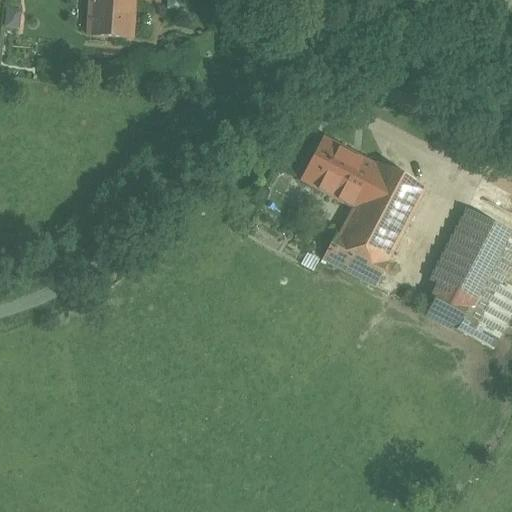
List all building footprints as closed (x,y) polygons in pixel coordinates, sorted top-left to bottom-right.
[(135,0),(94,0),(92,37),(132,40),(135,0)] [(0,18),(1,30),(16,29),(15,10),(0,10),(0,18)] [(353,210),(376,166),(323,139),(300,183),(353,210)] [(427,190),(377,164),(376,166),(353,210),(340,234),(337,232),(322,261),(376,289),(427,190)] [(511,235),(478,218),(427,316),(492,350),(511,312),(511,288),(504,284),(511,268),(511,235)]
